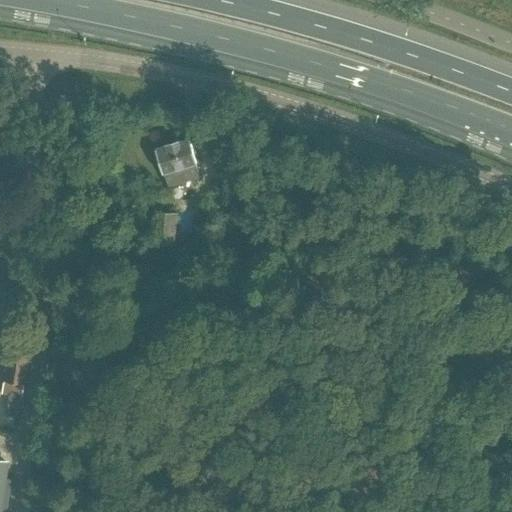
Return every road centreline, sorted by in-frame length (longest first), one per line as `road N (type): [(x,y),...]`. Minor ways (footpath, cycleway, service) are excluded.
road 1 (unclassified): [(511,184),(402,135),(174,68),(0,50)]
road 2 (primary): [(43,0),(264,49),(511,131)]
road 3 (primary): [(511,93),(354,36),(215,0)]
road 4 (unclassified): [(511,44),(400,0)]
